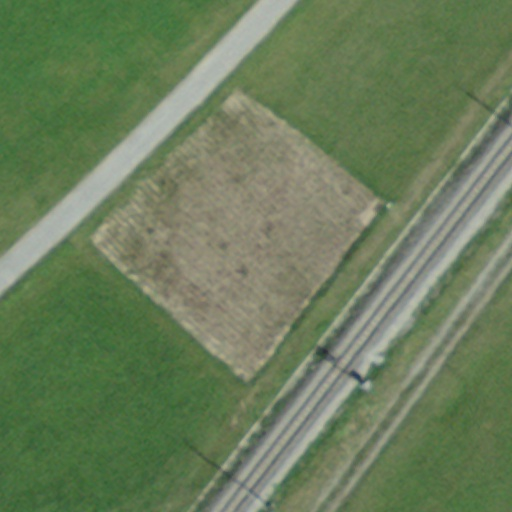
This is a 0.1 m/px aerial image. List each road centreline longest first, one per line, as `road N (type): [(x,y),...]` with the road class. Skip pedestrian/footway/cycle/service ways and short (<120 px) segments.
road 1 (track): [(265,0),(0,272)]
road 2 (track): [(511,256),(318,511)]
